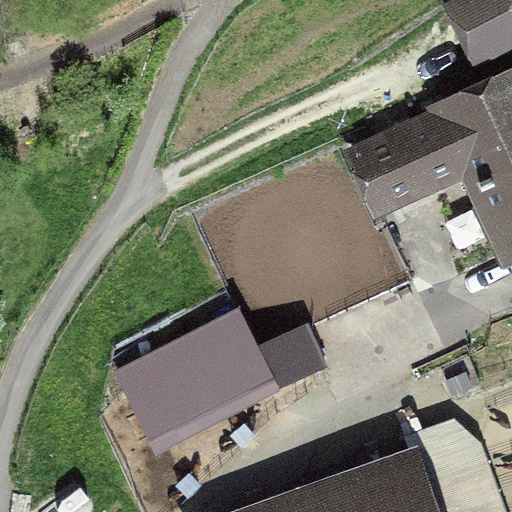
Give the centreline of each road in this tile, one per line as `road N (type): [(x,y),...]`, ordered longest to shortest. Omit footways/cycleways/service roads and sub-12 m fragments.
road 1 (track): [(0,445),(44,315),(122,212),(151,128),(223,0)]
road 2 (residential): [(210,511),(379,354),(511,305)]
road 3 (track): [(122,212),(276,124),(435,47)]
road 4 (track): [(223,0),(31,76),(0,76)]
